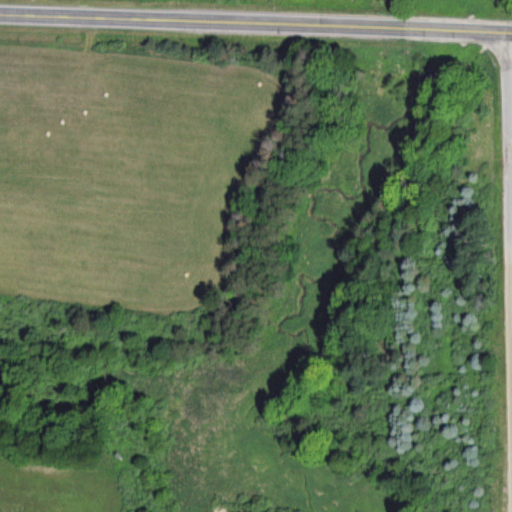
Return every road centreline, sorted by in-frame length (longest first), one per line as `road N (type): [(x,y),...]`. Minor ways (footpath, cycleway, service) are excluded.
road 1 (tertiary): [(0,14),(511,36)]
road 2 (residential): [(511,479),(510,36)]
